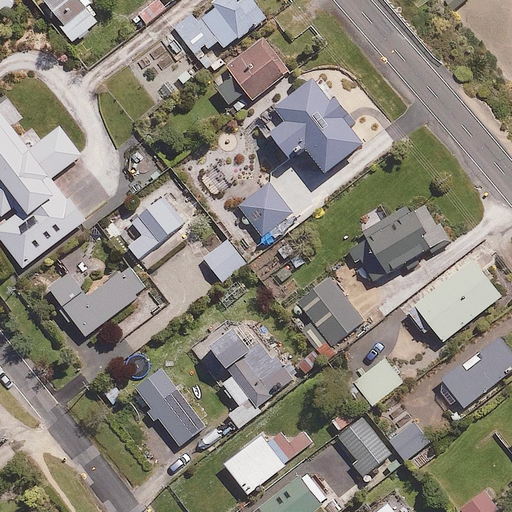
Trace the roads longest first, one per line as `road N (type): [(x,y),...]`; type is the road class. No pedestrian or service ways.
road 1 (secondary): [(351,0),(511,184)]
road 2 (residential): [(0,348),(129,511)]
